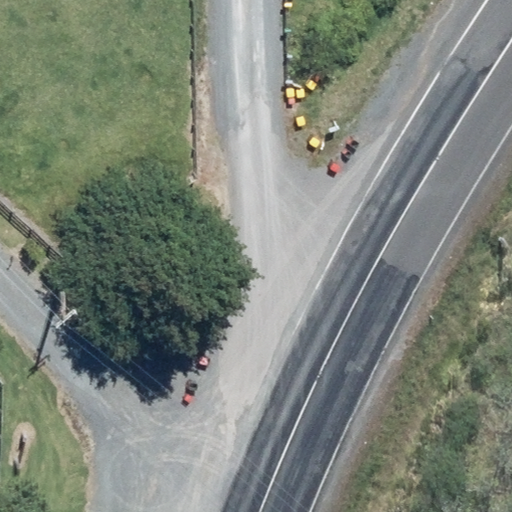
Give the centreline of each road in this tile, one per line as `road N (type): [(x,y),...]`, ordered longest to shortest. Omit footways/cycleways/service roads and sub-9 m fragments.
road 1 (secondary): [(261,511),(334,340),(511,40)]
road 2 (unknown): [(263,504),(81,318),(0,254)]
